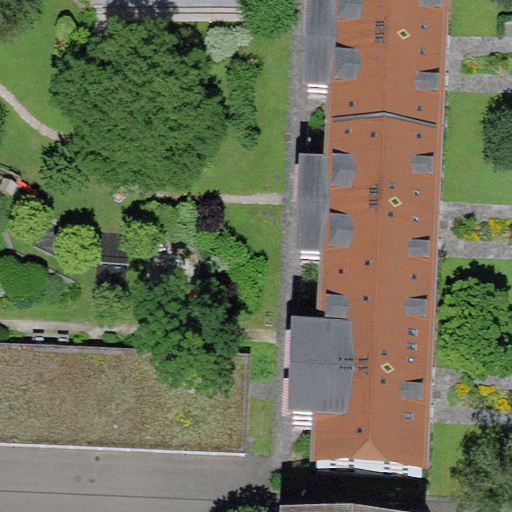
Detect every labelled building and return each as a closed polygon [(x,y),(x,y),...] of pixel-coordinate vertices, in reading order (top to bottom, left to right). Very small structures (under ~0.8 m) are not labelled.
[(333,0),(333,20),(305,18),(303,62),(434,68),(436,34),(437,0),(333,0)] [(303,62),(301,105),(329,106),(327,146),(430,151),(432,121),(434,68),(303,62)] [(325,186),(298,185),(296,228),(427,234),(428,202),(430,151),(327,146),(325,186)] [(296,228),(294,271),(321,272),(319,312),(423,317),(424,285),(427,234),(296,228)] [(288,394),(419,400),(421,367),(423,317),(319,312),(318,352),(290,350),(288,394)] [(0,450),(239,461),(243,366),(0,355),(0,450)] [(312,480),(415,484),(417,454),(419,400),(288,394),(286,436),(314,438),(312,480)]
